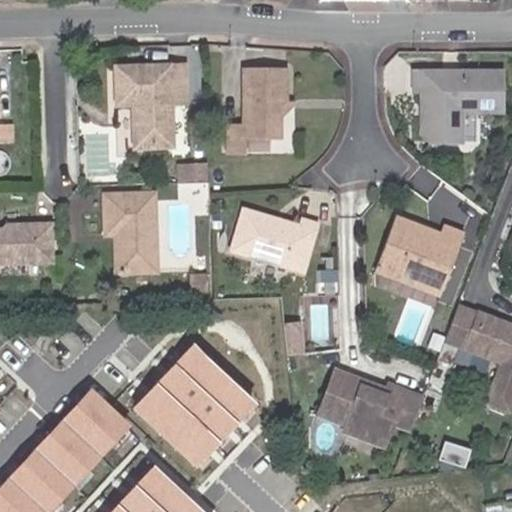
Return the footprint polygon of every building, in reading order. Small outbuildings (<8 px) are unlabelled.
[(187,68),(117,71),(119,109),(135,109),(137,109),(140,112),(141,123),(137,126),(136,127),(137,151),(176,150),(174,108),(189,107),(187,68)] [(288,73),(245,74),(247,130),(232,131),(233,159),(248,158),(247,143),(285,141),(284,118),(284,105),(289,105),(288,73)] [(505,74),(416,75),(417,95),(424,95),(424,109),(429,113),(429,122),(425,122),(425,137),(434,146),(465,146),(465,115),(506,114),(505,74)] [(289,105),(284,105),(284,118),(297,105),(289,105)] [(209,170),(187,170),(187,185),(209,185),(209,170)] [(157,196),(107,197),(108,237),(118,237),(123,236),(123,243),(118,243),(119,275),(159,274),(157,196)] [(245,210),(231,252),(304,275),(319,226),(303,222),(300,232),(270,222),(271,219),(245,210)] [(397,217),(380,263),(400,271),(405,284),(442,297),(466,234),(445,226),(442,234),(441,237),(431,234),(429,229),(397,217)] [(0,265),(54,265),(53,227),(10,227),(6,232),(0,231),(0,265)] [(442,234),(429,229),(431,234),(441,237),(442,234)] [(380,263),(377,272),(405,284),(400,271),(380,263)] [(209,274),(194,274),(195,289),(210,288),(209,274)] [(486,307),(463,298),(444,349),(505,372),(495,396),(511,403),(511,314),(487,305),(486,307)] [(286,330),(289,360),(304,359),(300,329),(286,330)] [(191,345),(130,407),(194,470),(210,453),(255,408),(191,345)] [(414,429),(426,396),(388,382),(386,389),(371,383),(366,386),(356,383),(351,376),(337,371),(321,413),(345,422),(343,426),(366,435),(370,426),(390,434),(395,422),(414,429)] [(88,390),(0,482),(0,511),(55,511),(132,431),(88,390)] [(197,511),(149,467),(105,511),(197,511)]
